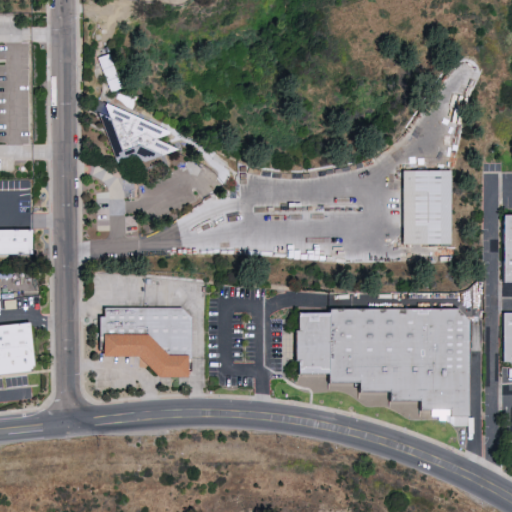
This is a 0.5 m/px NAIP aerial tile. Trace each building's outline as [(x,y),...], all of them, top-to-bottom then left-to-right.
[(163,130),(97,100),(92,111),(94,119),(98,120),(112,161),(127,156),(139,161),(155,156),(158,157),(168,153),(171,147),(158,141),(163,130)] [(402,242),(403,167),(452,167),(454,242),(402,242)] [(511,281),(503,281),(504,211),(511,210),(511,281)] [(0,252),(0,226),(32,226),(31,251),(0,252)] [(456,305),(469,318),(469,414),(421,413),(420,400),(391,400),(390,392),(360,392),(360,382),(329,381),(329,374),(299,373),(297,309),(329,310),(329,305),(456,305)] [(192,317),(191,373),(188,373),(188,375),(159,376),(137,354),(102,354),(98,316),(105,316),(105,307),(181,306),(192,317)] [(511,310),(511,360),(501,361),(501,311),(511,310)] [(0,373),(0,322),(29,320),(34,369),(0,373)]
